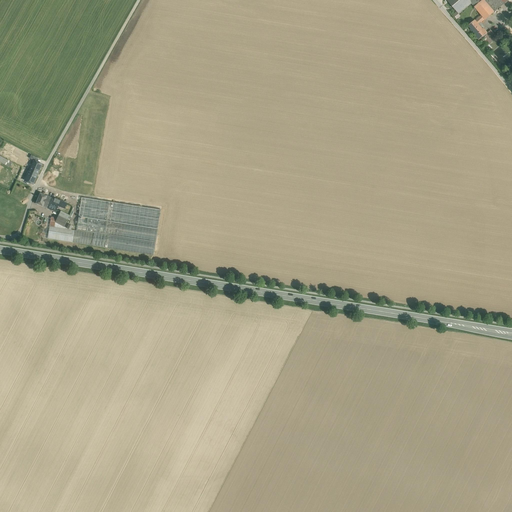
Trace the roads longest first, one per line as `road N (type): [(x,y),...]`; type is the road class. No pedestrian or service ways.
road 1 (secondary): [(511,333),(0,249)]
road 2 (unclassified): [(0,234),(17,237),(33,187),(137,0)]
road 3 (unclassified): [(511,91),(433,0)]
